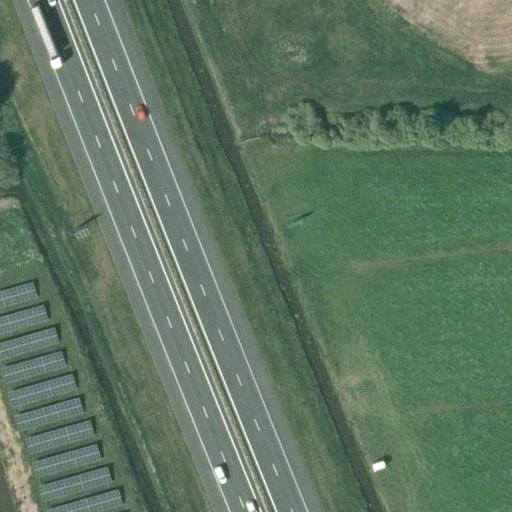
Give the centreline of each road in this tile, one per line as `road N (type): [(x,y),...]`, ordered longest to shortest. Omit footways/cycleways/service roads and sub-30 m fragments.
road 1 (motorway): [(38,0),(241,511)]
road 2 (motorway): [(295,511),(93,0)]
